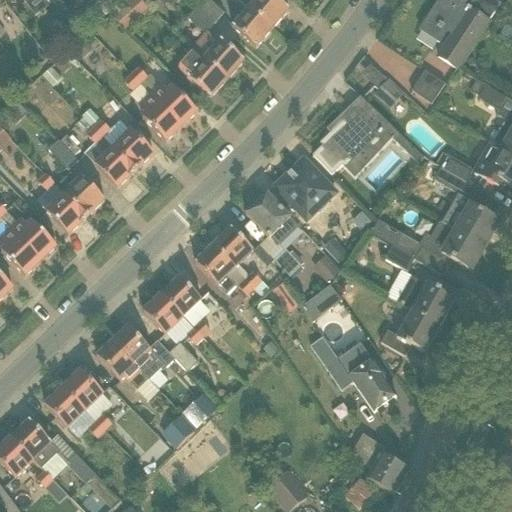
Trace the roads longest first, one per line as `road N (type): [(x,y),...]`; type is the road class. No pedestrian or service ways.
road 1 (unclassified): [(0,391),(266,135),(374,0)]
road 2 (secondary): [(511,367),(429,511)]
